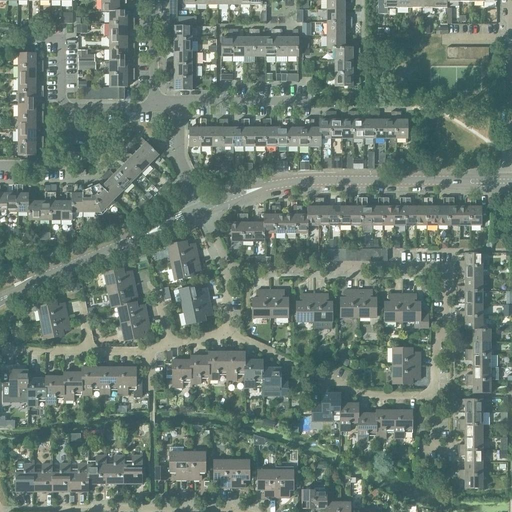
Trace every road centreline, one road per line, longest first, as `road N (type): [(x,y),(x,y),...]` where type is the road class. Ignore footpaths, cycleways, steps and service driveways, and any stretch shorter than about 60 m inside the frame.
road 1 (residential): [(435,397),(446,270),(229,270)]
road 2 (tertiary): [(206,209),(302,182),(511,181)]
road 3 (tertiary): [(0,301),(206,209)]
road 4 (residential): [(94,509),(241,511)]
road 5 (residential): [(435,397),(369,398),(301,369)]
road 6 (residential): [(76,109),(62,97),(63,41),(0,40)]
road 7 (residential): [(182,102),(297,101),(301,83)]
road 8 (residential): [(0,167),(63,167),(76,109)]
